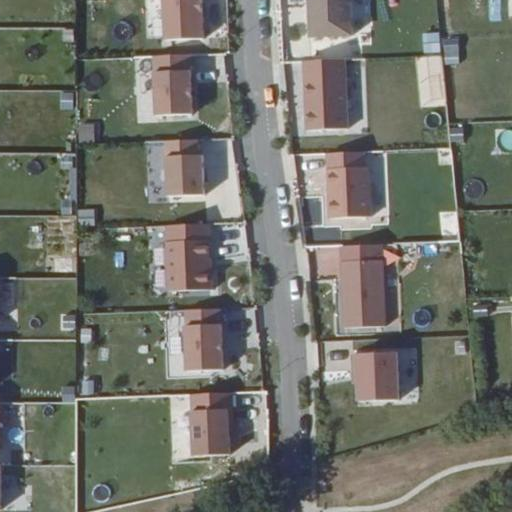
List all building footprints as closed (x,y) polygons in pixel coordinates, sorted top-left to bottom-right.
[(216,36),(214,0),(177,0),(179,38),(216,36)] [(354,0),(322,0),(324,35),(356,35),(354,0)] [(357,59),(316,60),(316,80),(357,79),(357,59)] [(170,112),(206,111),(205,67),(169,68),(170,112)] [(316,80),(318,129),(358,128),(357,79),(316,80)] [(210,136),(179,137),(180,193),(217,192),(216,152),(210,152),(210,136)] [(340,217),(381,217),(380,167),(339,168),(340,217)] [(178,222),(178,238),(219,237),(221,237),(221,221),(178,222)] [(219,237),(178,238),(179,287),(220,286),(219,255),(219,237)] [(353,325),(393,324),(392,258),(351,258),(353,325)] [(195,368),(230,367),(229,322),(193,323),(195,368)] [(405,351),(361,352),(361,368),(366,368),(367,399),(406,398),(405,351)] [(234,407),(199,408),(201,453),(236,452),(234,407)]
